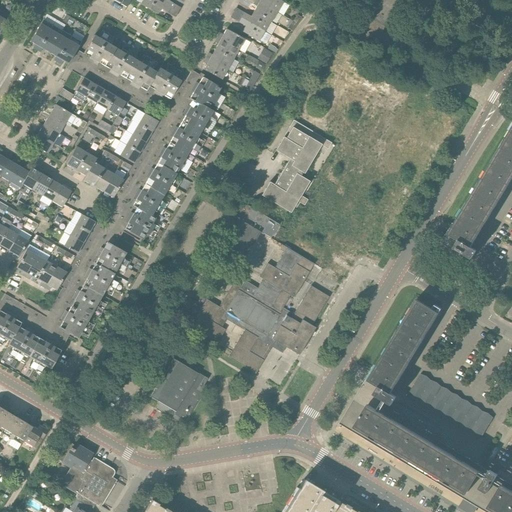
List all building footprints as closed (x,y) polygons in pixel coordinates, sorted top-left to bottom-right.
[(167,13),(170,8),(155,0),(143,0),(141,5),(157,15),(160,9),(167,13)] [(166,0),(155,0),(170,8),(172,3),(166,0)] [(272,23),(277,13),(256,0),(254,3),(258,5),(254,12),(272,23)] [(256,0),(277,13),(283,2),(279,0),(256,0)] [(0,10),(0,32),(9,16),(0,10)] [(271,23),(272,23),(254,12),(251,17),(244,13),(242,18),(265,32),(270,23),(271,23)] [(293,21),(296,24),(301,18),(297,15),(293,21)] [(259,42),(265,32),(242,18),(239,23),(245,27),(242,32),(259,42)] [(33,48),(36,51),(52,24),(43,19),(30,42),(35,45),(33,48)] [(288,28),(291,31),(296,24),(293,21),(288,28)] [(42,49),(49,53),(62,31),(52,24),(36,51),(40,53),(42,49)] [(217,38),(239,50),(244,40),(226,30),(222,37),(219,35),(217,38)] [(54,61),(57,63),(73,37),(62,31),(49,53),(56,57),(54,61)] [(88,61),(93,64),(109,35),(104,32),(99,40),(94,37),(83,55),(90,58),(88,61)] [(98,63),(104,67),(115,48),(110,46),(114,38),(109,35),(93,64),(97,66),(98,63)] [(63,61),(68,64),(81,42),(73,37),(57,63),(61,65),(63,61)] [(233,60),(239,50),(217,38),(215,41),(219,43),(215,50),(233,60)] [(109,73),(113,76),(130,47),(124,44),(120,52),(115,48),(104,67),(110,70),(109,73)] [(119,75),(125,79),(136,61),(131,58),(135,51),(130,47),(113,76),(118,78),(119,75)] [(228,70),(233,60),(215,50),(211,57),(208,55),(206,58),(228,70)] [(130,85),(134,88),(150,59),(145,56),(141,64),(136,61),(125,79),(131,82),(130,85)] [(256,65),(258,61),(248,56),(246,60),(256,65)] [(222,80),(228,70),(206,58),(204,61),(208,63),(204,70),(222,80)] [(146,91),(149,87),(157,73),(152,70),(156,63),(150,59),(134,88),(138,90),(140,88),(146,91)] [(154,93),(158,96),(174,68),(169,65),(165,72),(159,69),(157,73),(149,87),(155,91),(154,93)] [(174,68),(158,96),(162,98),(164,96),(170,100),(181,82),(175,79),(180,71),(174,68)] [(249,82),(248,83),(253,87),(261,75),(254,72),(249,82)] [(193,87),(221,103),(225,98),(217,94),(221,88),(202,77),(198,84),(196,82),(193,87)] [(248,94),(253,87),(248,83),(249,82),(241,77),(237,85),(244,88),(242,91),(248,94)] [(75,92),(86,98),(94,84),(83,78),(75,92)] [(86,98),(96,104),(104,90),(94,84),(86,98)] [(218,109),(221,103),(193,87),(191,91),(193,93),(189,99),(193,102),(200,106),(201,105),(209,109),(212,104),(218,109)] [(96,104),(107,110),(115,97),(104,90),(96,104)] [(115,97),(107,110),(117,116),(125,103),(115,97)] [(185,110),(213,126),(216,121),(209,117),(213,112),(209,109),(201,105),(200,106),(193,102),(190,107),(188,106),(185,110)] [(49,115),(65,124),(71,114),(55,105),(49,115)] [(138,121),(142,110),(137,109),(133,119),(138,121)] [(210,132),(213,126),(185,110),(183,114),(185,116),(182,122),(201,132),(203,128),(210,132)] [(138,124),(152,132),(158,122),(144,114),(138,124)] [(59,134),(65,124),(49,115),(44,125),(59,134)] [(321,145),(327,149),(331,143),(325,139),(293,120),(283,137),(275,151),(289,159),(285,167),(274,185),(269,183),(261,196),(290,213),(293,208),(297,202),(306,207),(309,201),(303,198),(300,196),(309,182),(300,177),(302,173),(304,174),(321,145)] [(173,131),(201,148),(204,142),(197,138),(201,132),(182,122),(178,128),(175,127),(173,131)] [(132,135),(145,143),(152,132),(138,124),(132,135)] [(38,135),(53,144),(59,134),(44,125),(38,135)] [(112,127),(109,133),(113,136),(117,129),(113,126),(112,127)] [(198,153),(201,148),(173,131),(170,135),(173,137),(169,143),(188,154),(191,149),(198,153)] [(468,246),(494,205),(511,174),(511,132),(465,211),(446,244),(472,259),(476,251),(468,246)] [(32,145),(47,154),(53,144),(38,135),(32,145)] [(126,145),(139,153),(145,143),(132,135),(126,145)] [(161,152),(189,168),(192,163),(185,159),(188,154),(169,143),(166,149),(163,148),(161,152)] [(120,156),(133,164),(139,153),(126,145),(120,156)] [(66,165),(75,170),(86,153),(76,147),(66,165)] [(186,173),(189,168),(161,152),(158,156),(161,158),(157,164),(176,175),(179,169),(186,173)] [(75,170),(85,176),(89,170),(90,170),(94,163),(93,163),(96,158),(86,153),(75,170)] [(0,175),(9,161),(0,155),(0,175)] [(0,175),(0,176),(9,182),(19,167),(9,161),(0,175)] [(129,170),(132,167),(124,162),(122,166),(129,170)] [(83,180),(93,186),(103,168),(94,163),(90,170),(89,170),(85,176),(83,180)] [(148,173),(177,189),(180,184),(173,180),(176,175),(157,164),(154,170),(151,168),(148,173)] [(20,189),(23,184),(26,179),(25,178),(28,172),(19,167),(9,182),(20,189)] [(23,184),(32,190),(41,174),(31,168),(28,172),(25,178),(26,179),(23,184)] [(103,192),(113,175),(113,174),(103,168),(93,186),(103,192)] [(174,194),(177,189),(148,173),(146,177),(148,178),(145,185),(163,196),(167,190),(174,194)] [(32,190),(42,196),(51,180),(41,174),(32,190)] [(103,192),(113,198),(123,181),(113,175),(103,192)] [(42,196),(52,201),(61,186),(51,180),(42,196)] [(136,194),(164,210),(167,205),(160,201),(163,196),(145,185),(141,191),(139,189),(136,194)] [(62,207),(64,205),(71,192),(61,186),(52,201),(62,207)] [(161,215),(164,210),(136,194),(133,198),(136,200),(132,206),(136,209),(144,213),(145,212),(152,216),(154,211),(161,215)] [(273,234),(279,225),(254,209),(241,201),(222,232),(229,236),(216,256),(238,269),(240,266),(260,233),(263,235),(263,234),(276,242),(279,238),(273,234)] [(128,217),(156,233),(159,228),(152,224),(156,218),(152,216),(145,212),(144,213),(136,209),(133,214),(131,213),(128,217)] [(75,225),(89,233),(95,222),(81,215),(75,225)] [(153,238),(156,233),(128,217),(125,221),(128,223),(124,229),(142,240),(146,234),(153,238)] [(0,243),(8,229),(0,224),(0,243)] [(69,236),(83,244),(89,233),(75,225),(69,236)] [(0,243),(0,245),(9,251),(18,235),(8,229),(0,243)] [(9,251),(19,257),(28,241),(18,235),(9,251)] [(63,247),(77,254),(83,244),(69,236),(63,247)] [(99,252),(126,268),(129,262),(122,258),(125,253),(107,243),(103,249),(101,248),(99,252)] [(282,353),(286,347),(290,350),(299,355),(315,328),(311,326),(314,322),(329,297),(310,286),(293,315),(286,311),(282,309),(290,296),(293,298),(308,275),(309,272),(314,264),(282,245),(280,250),(284,252),(274,268),(267,264),(259,277),(263,280),(257,288),(245,281),(241,289),(238,287),(233,284),(228,292),(218,308),(206,300),(189,327),(202,335),(217,344),(225,330),(221,328),(226,320),(235,325),(244,331),(243,333),(228,358),(251,371),(254,373),(256,374),(264,360),(272,347),(282,353)] [(21,275),(24,277),(36,256),(26,250),(16,268),(23,272),(21,275)] [(123,273),(126,268),(99,252),(96,256),(99,258),(95,264),(113,274),(116,269),(123,273)] [(30,275),(37,280),(47,262),(36,256),(24,277),(28,279),(30,275)] [(41,286),(44,288),(56,267),(47,262),(37,280),(43,283),(41,286)] [(87,273),(114,289),(117,284),(110,280),(113,274),(95,264),(92,270),(89,269),(87,273)] [(57,290),(59,287),(67,273),(56,267),(44,288),(47,290),(49,287),(57,290)] [(111,294),(114,289),(87,273),(84,277),(87,279),(83,285),(101,296),(104,290),(111,294)] [(74,294),(102,310),(105,305),(98,301),(101,296),(83,285),(80,292),(77,290),(74,294)] [(99,315),(102,310),(74,294),(72,299),(75,300),(71,307),(89,317),(92,312),(99,315)] [(511,511),(511,491),(494,481),(498,475),(494,473),(489,470),(489,471),(445,445),(435,439),(441,429),(399,403),(398,404),(394,402),(396,397),(388,392),(405,365),(437,312),(439,313),(442,309),(435,305),(432,309),(419,301),(394,342),(385,357),(365,390),(346,422),(466,495),(476,501),(481,503),(494,511),(511,511)] [(62,316),(90,331),(93,326),(86,322),(89,317),(71,307),(68,313),(65,311),(62,316)] [(0,335),(12,315),(7,312),(6,315),(0,311),(0,335)] [(5,338),(10,341),(18,327),(21,323),(15,320),(16,317),(12,315),(0,335),(0,344),(1,345),(5,338)] [(87,337),(90,331),(62,316),(60,320),(63,321),(59,328),(77,338),(80,333),(87,337)] [(10,356),(14,358),(30,330),(25,328),(24,330),(18,327),(10,341),(8,345),(14,349),(10,356)] [(23,354),(29,357),(39,339),(33,335),(34,333),(30,330),(14,358),(19,361),(23,354)] [(30,367),(35,370),(51,342),(46,340),(45,342),(39,339),(29,357),(34,360),(30,367)] [(44,366),(50,369),(60,351),(54,347),(55,344),(51,342),(35,370),(40,373),(44,366)] [(174,415),(185,422),(203,393),(197,390),(205,378),(173,359),(150,397),(159,402),(155,409),(171,419),(174,415)] [(414,385),(420,388),(426,378),(420,375),(414,385)] [(420,388),(425,391),(432,381),(426,378),(420,388)] [(425,391),(431,395),(437,385),(432,381),(425,391)] [(408,395),(414,398),(420,388),(414,385),(408,395)] [(431,395),(436,398),(443,388),(437,385),(431,395)] [(414,398),(419,401),(425,391),(420,388),(414,398)] [(436,398),(442,402),(448,391),(443,388),(436,398)] [(419,401),(425,405),(431,395),(425,391),(419,401)] [(442,402),(447,405),(454,395),(448,391),(442,402)] [(425,405),(430,408),(436,398),(431,395),(425,405)] [(447,405),(453,408),(459,398),(454,395),(447,405)] [(0,413),(5,405),(9,399),(3,396),(0,400),(0,413)] [(430,408),(436,412),(442,402),(436,398),(430,408)] [(453,408),(459,412),(465,401),(459,398),(453,408)] [(459,412),(464,415),(471,405),(465,401),(459,412)] [(436,412),(441,415),(447,405),(442,402),(436,412)] [(0,413),(0,432),(1,434),(15,411),(5,405),(0,413)] [(441,415),(447,418),(453,408),(447,405),(441,415)] [(464,415),(470,419),(476,408),(471,405),(464,415)] [(447,418),(453,422),(459,412),(453,408),(447,418)] [(470,419),(475,422),(482,411),(476,408),(470,419)] [(1,434),(11,440),(25,417),(15,411),(1,434)] [(475,422),(481,426),(487,415),(482,411),(475,422)] [(453,422),(458,425),(464,415),(459,412),(453,422)] [(458,425),(464,428),(470,419),(464,415),(458,425)] [(481,426),(486,429),(493,418),(487,415),(481,426)] [(21,445),(23,441),(32,427),(27,424),(29,419),(25,417),(11,440),(21,445)] [(464,428),(469,432),(475,422),(470,419),(464,428)] [(469,432),(475,435),(481,426),(475,422),(469,432)] [(23,441),(33,447),(39,437),(43,439),(48,431),(39,426),(37,430),(32,427),(23,441)] [(475,435),(481,438),(486,429),(481,426),(475,435)] [(61,484),(71,491),(89,460),(92,454),(77,445),(75,448),(73,447),(73,445),(67,441),(56,459),(71,468),(61,484)] [(100,507),(103,504),(117,480),(111,477),(111,476),(111,475),(112,475),(112,474),(113,473),(112,473),(112,472),(112,471),(111,471),(110,471),(109,470),(110,468),(93,458),(91,462),(89,460),(71,491),(77,494),(74,499),(75,500),(86,506),(92,510),(95,504),(100,507)] [(355,511),(338,501),(338,500),(334,498),(336,494),(336,493),(332,491),(331,492),(329,494),(327,493),(328,490),(328,489),(325,487),(324,487),(322,490),(304,480),(298,489),(296,487),(281,511),(355,511)] [(83,511),(86,506),(75,500),(69,510),(72,511),(83,511)] [(169,511),(158,505),(159,504),(152,500),(144,511),(169,511)]
